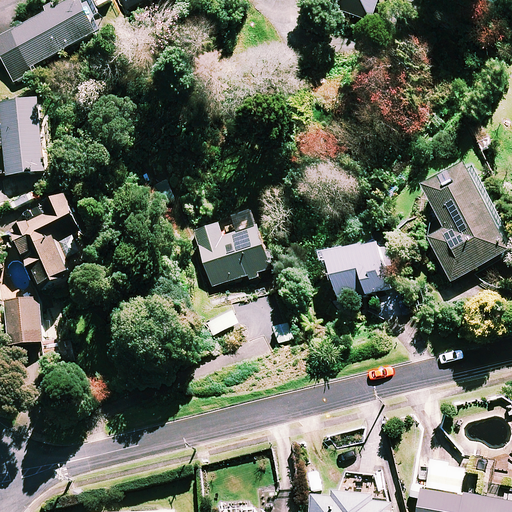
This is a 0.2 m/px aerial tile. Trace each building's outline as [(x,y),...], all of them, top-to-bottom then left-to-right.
[(102,33),(85,0),(74,0),(0,37),(0,49),(16,82),(35,72),(33,68),(102,33)] [(378,0),(340,0),(338,6),(371,19),(378,0)] [(49,172),(43,100),(3,103),(8,175),(49,172)] [(511,251),(511,248),(470,165),(427,186),(448,229),(431,237),(453,281),(511,251)] [(86,232),(68,194),(45,205),(49,213),(15,230),(33,270),(37,268),(45,286),(76,271),(63,242),(86,232)] [(276,270),(266,226),(226,236),(224,225),(199,231),(212,285),(276,270)] [(393,288),(382,242),(330,254),(341,300),(393,288)] [(46,341),(43,299),(10,301),(11,316),(16,315),(18,344),(46,341)] [(291,339),(289,323),(273,325),(275,341),(291,339)] [(73,357),(73,341),(50,341),(51,358),(73,357)] [(467,467),(430,460),(421,511),(511,511),(511,501),(463,493),(467,467)] [(380,496),(315,492),(313,511),(394,511),(395,502),(380,501),(380,496)]
